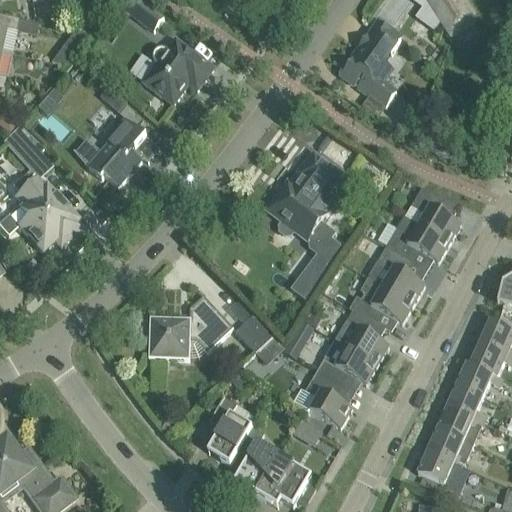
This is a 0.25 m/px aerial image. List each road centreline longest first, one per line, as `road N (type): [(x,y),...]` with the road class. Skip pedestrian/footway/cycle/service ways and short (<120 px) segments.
road 1 (residential): [(42,348),(168,233),(346,0)]
road 2 (residential): [(350,511),(481,258)]
road 3 (residential): [(42,348),(175,511)]
